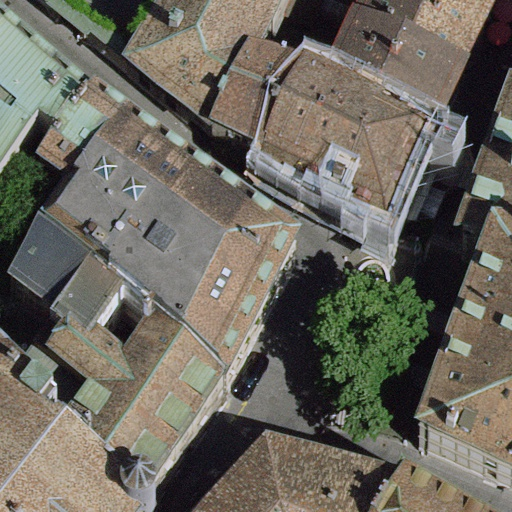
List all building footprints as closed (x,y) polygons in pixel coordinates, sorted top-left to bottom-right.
[(178,0),(140,61),(130,77),(217,149),(254,79),(260,81),(292,0),(178,0)] [(503,2),(497,0),(382,0),(326,112),(428,160),(463,94),(460,85),(490,27),(503,2)] [(90,44),(130,77),(140,61),(94,38),(90,44)] [(0,59),(9,49),(0,40),(0,59)] [(9,49),(0,59),(0,204),(7,195),(11,197),(43,156),(57,168),(93,120),(42,77),(23,60),(9,49)] [(246,164),(268,179),(305,103),(260,81),(254,79),(217,149),(246,164)] [(305,103),(268,179),(323,213),(359,230),(390,245),(411,198),(428,160),(326,112),(305,103)] [(298,267),(93,120),(57,168),(43,192),(75,215),(46,256),(127,319),(158,344),(227,401),(284,293),(298,267)] [(511,138),(500,170),(465,265),(495,267),(511,267),(511,138)] [(200,441),(227,401),(158,344),(131,382),(97,357),(127,319),(46,256),(34,246),(12,271),(24,280),(12,299),(61,335),(19,388),(29,404),(16,423),(128,509),(134,502),(146,499),(157,503),(200,441)] [(511,267),(495,267),(463,347),(425,452),(511,490),(511,267)] [(127,511),(128,509),(16,423),(29,404),(19,388),(0,367),(0,511),(127,511)] [(392,511),(273,480),(240,511),(392,511)] [(427,511),(405,499),(400,511),(427,511)]
